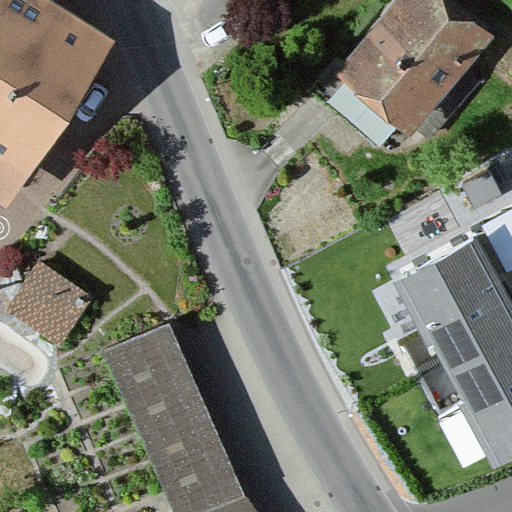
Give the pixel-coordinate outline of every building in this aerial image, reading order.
[(114,12),(93,0),(0,0),(0,179),(13,187),(114,12)] [(461,0),(381,0),(335,56),(414,121),(493,26),(461,0)] [(511,194),(487,206),(510,256),(511,254),(511,194)] [(511,290),(478,226),(390,272),(487,456),(511,443),(511,290)] [(89,292),(39,258),(10,301),(60,335),(89,292)] [(169,319),(106,348),(179,508),(244,487),(169,319)] [(260,511),(244,487),(179,508),(170,511),(260,511)]
